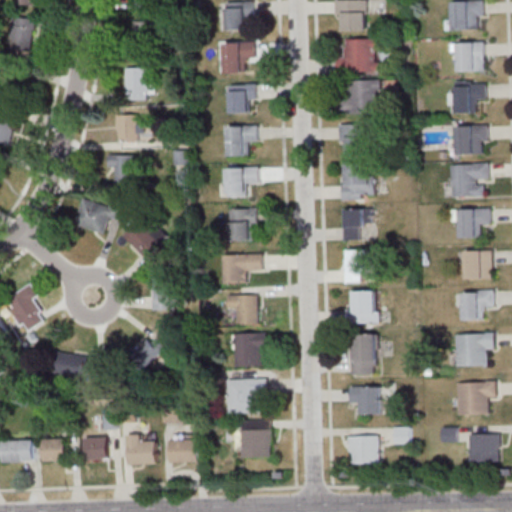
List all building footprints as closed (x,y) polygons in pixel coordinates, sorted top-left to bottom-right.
[(369,0),(337,0),(338,20),(344,20),(344,30),(369,30),(369,0)] [(454,0),(454,28),(485,28),(485,0),(454,0)] [(229,1),(229,29),(254,29),(254,1),(229,1)] [(33,49),(36,18),(16,17),(13,47),(33,49)] [(160,21),(135,21),(135,49),(160,49),(160,21)] [(380,39),(344,39),(344,71),(380,71),(380,39)] [(228,72),(247,72),(247,61),(257,61),(257,42),(228,42),(228,72)] [(487,71),(487,42),(459,42),(459,71),(487,71)] [(149,67),(127,67),(127,94),(149,94),(149,67)] [(20,72),(0,72),(0,98),(21,98),(20,72)] [(346,79),(346,113),(380,112),(380,79),(346,79)] [(478,113),(478,101),(488,101),(488,80),(457,80),(457,113),(478,113)] [(232,113),(251,113),(251,102),(259,102),(259,84),(232,84),(232,113)] [(0,143),(10,147),(18,120),(0,114),(0,143)] [(119,140),(152,140),(152,123),(143,123),(143,114),(119,114),(119,140)] [(369,154),(369,123),(341,123),(341,144),(349,144),(349,154),(369,154)] [(489,154),(489,124),(459,124),(459,154),(489,154)] [(251,144),(261,144),(261,125),(231,125),(231,155),(251,155),(251,144)] [(138,181),(138,154),(111,154),(111,181),(138,181)] [(344,163),(344,199),(377,199),(377,163),(344,163)] [(454,163),(454,195),(490,195),(490,163),(454,163)] [(229,167),(229,197),(251,197),(251,185),(261,185),(261,166),(229,167)] [(76,224),(107,233),(111,218),(122,222),(128,202),(111,197),(108,205),(84,198),(76,224)] [(259,239),(259,208),(232,208),(232,239),(259,239)] [(374,227),(374,208),(346,208),(346,239),(365,239),(365,227),(374,227)] [(493,209),(461,208),(460,236),(482,237),(483,226),(492,226),(493,209)] [(126,234),(151,262),(172,243),(147,215),(126,234)] [(347,281),(366,281),(366,271),(372,271),(372,249),(347,249),(347,281)] [(467,278),(494,278),(494,250),(467,250),(467,278)] [(253,272),(265,272),(265,253),(227,253),(227,281),(253,281),(253,272)] [(154,309),(176,309),(176,276),(154,276),(154,309)] [(43,298),(34,283),(7,299),(27,333),(47,321),(36,302),(43,298)] [(380,290),(355,290),(355,322),(380,322),(380,290)] [(465,290),(465,319),(486,319),(486,308),(495,308),(495,290),(465,290)] [(261,294),(232,294),(232,306),(240,306),(240,323),(261,323),(261,294)] [(0,313),(0,343),(13,337),(1,313),(0,313)] [(269,332),(237,332),(237,365),(269,365),(269,332)] [(458,333),(459,365),(489,365),(489,352),(498,352),(497,332),(458,333)] [(354,373),(380,373),(380,334),(354,334),(354,373)] [(168,346),(152,335),(137,355),(154,367),(168,346)] [(87,378),(90,355),(58,351),(55,374),(87,378)] [(231,378),(231,412),(260,412),(260,395),(269,394),(269,378),(231,378)] [(461,381),(461,414),(490,414),(490,400),(499,400),(498,381),(461,381)] [(383,386),(352,386),(352,404),(363,404),(363,414),(383,414),(383,386)] [(274,419),(243,419),(243,456),(274,456),(274,419)] [(412,426),(397,426),(397,443),(412,443),(412,426)] [(149,433),(131,433),(131,463),(160,463),(160,443),(149,443),(149,433)] [(502,433),(472,433),(472,461),(502,461),(502,433)] [(201,435),(173,435),(173,461),(201,461),(201,435)] [(352,463),(382,463),(382,435),(352,435),(352,463)] [(111,458),(111,436),(88,436),(88,458),(111,458)] [(69,437),(46,437),(46,460),(69,460),(69,437)] [(37,461),(37,439),(5,439),(5,461),(37,461)]
